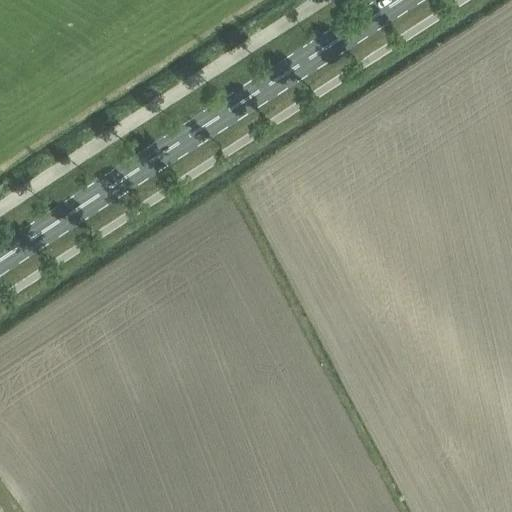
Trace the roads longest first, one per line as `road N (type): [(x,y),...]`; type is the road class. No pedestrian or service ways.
road 1 (primary): [(0,262),(399,0)]
road 2 (unclassified): [(0,206),(323,0)]
